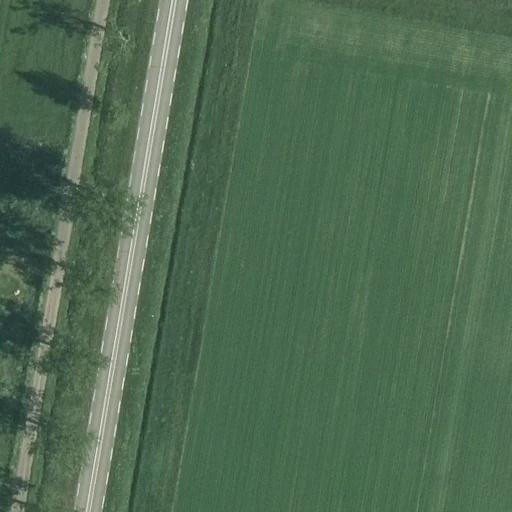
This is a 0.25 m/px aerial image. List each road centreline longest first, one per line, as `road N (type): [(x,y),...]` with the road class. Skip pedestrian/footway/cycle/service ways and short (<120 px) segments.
road 1 (unclassified): [(16,511),(103,0)]
road 2 (primary): [(87,511),(173,0)]
